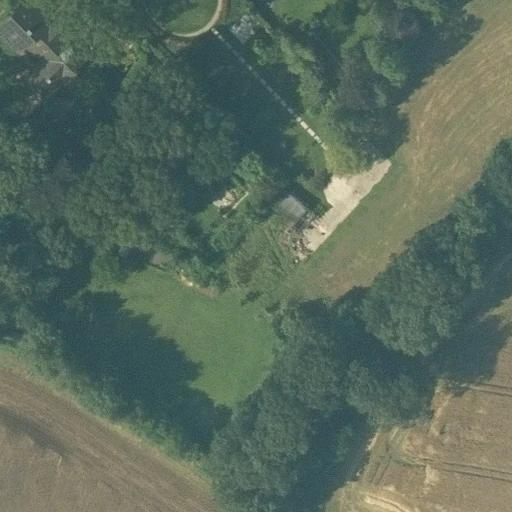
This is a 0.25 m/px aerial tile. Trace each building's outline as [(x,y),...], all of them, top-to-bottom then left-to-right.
[(83,0),(66,0),(40,27),(17,3),(0,21),(0,41),(12,52),(20,44),(36,60),(18,79),(39,99),(81,57),(62,38),(78,22),(91,8),(83,0)] [(181,0),(165,25),(187,40),(214,0),(181,0)] [(218,0),(214,0),(187,39),(204,51),(232,9),(218,0)] [(91,8),(78,22),(94,37),(107,24),(91,8)] [(86,33),(78,26),(71,34),(79,41),(86,33)] [(184,108),(170,121),(181,131),(194,118),(184,108)] [(294,223),(309,206),(289,188),(274,205),(294,223)]
